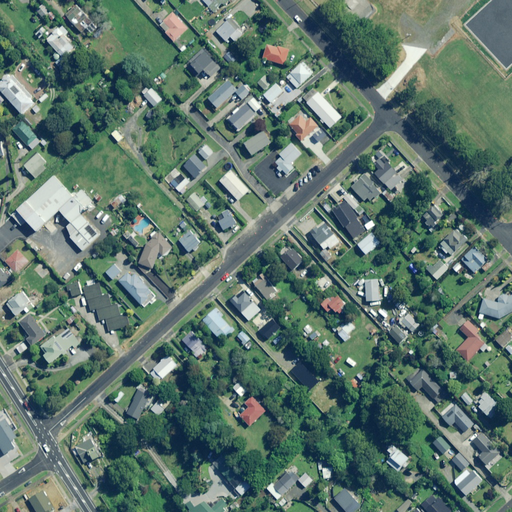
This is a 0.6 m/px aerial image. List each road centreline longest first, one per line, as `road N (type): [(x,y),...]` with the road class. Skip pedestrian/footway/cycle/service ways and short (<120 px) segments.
road 1 (residential): [(42,437),(282,213)]
road 2 (residential): [(390,113),(504,240)]
road 3 (residential): [(284,0),(390,113)]
road 4 (residential): [(282,213),(390,113)]
road 5 (residential): [(282,213),(192,111)]
